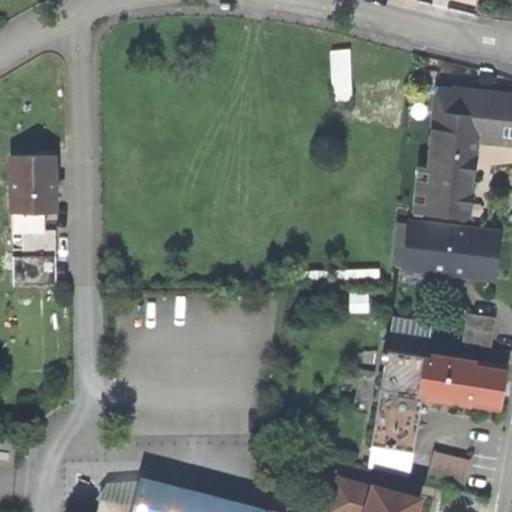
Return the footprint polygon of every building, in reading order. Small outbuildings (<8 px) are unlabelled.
[(348,52),(331,53),(334,110),(351,109),(348,52)] [(511,148),(511,93),(433,87),(427,168),(418,167),(414,212),(470,216),(476,145),(511,148)] [(57,158),(10,159),(12,215),(44,214),(58,213),(57,158)] [(44,214),(12,215),(13,235),(45,234),(44,214)] [(500,232),(408,223),(403,273),(495,282),(500,232)] [(45,234),(13,235),(15,289),(58,288),(56,234),(45,234)] [(493,350),(497,321),(468,316),(463,345),(493,350)] [(418,399),(424,360),(389,355),(375,447),(410,452),(418,399)] [(499,412),(506,368),(426,355),(424,360),(418,399),(499,412)] [(470,464),(434,456),(428,483),(465,490),(470,464)] [(326,511),(418,511),(423,496),(370,481),(369,486),(336,477),(326,511)] [(97,502),(94,511),(263,511),(142,478),(138,488),(121,483),(106,485),(97,502)]
